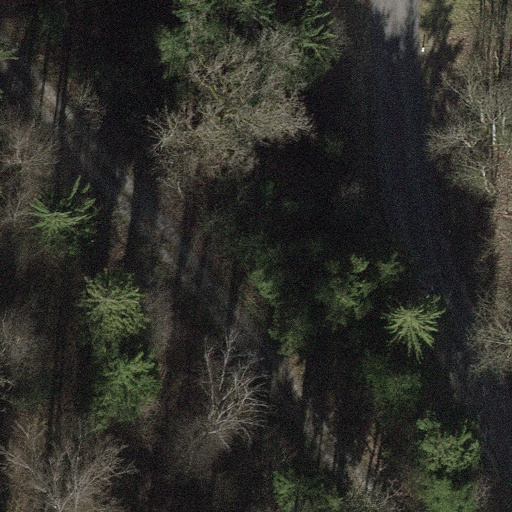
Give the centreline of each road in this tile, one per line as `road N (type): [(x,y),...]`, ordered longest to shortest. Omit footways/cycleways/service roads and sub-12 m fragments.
road 1 (track): [(376,511),(242,333),(0,53)]
road 2 (tertiary): [(399,0),(402,128),(419,243),(511,437)]
